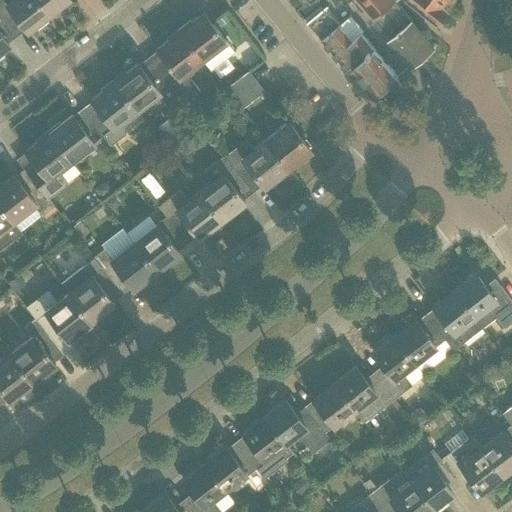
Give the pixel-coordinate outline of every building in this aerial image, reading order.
[(37,0),(9,0),(0,7),(0,14),(12,29),(21,23),(26,30),(48,14),(37,0)] [(37,0),(48,14),(65,0),(37,0)] [(398,1),(396,0),(357,0),(412,65),(435,46),(398,1)] [(396,0),(398,1),(399,0),(411,0),(422,8),(419,11),(437,24),(448,10),(445,8),(451,0),(396,0)] [(321,40),(348,72),(354,67),(377,95),(399,76),(362,33),(354,39),(327,7),(309,23),(322,39),(321,40)] [(179,30),(201,59),(225,41),(203,12),(179,30)] [(0,14),(0,51),(9,44),(3,36),(12,29),(0,14)] [(161,55),(151,62),(179,98),(180,97),(183,102),(199,89),(188,76),(193,72),(190,68),(201,59),(179,30),(156,48),(161,55)] [(137,63),(114,81),(136,110),(157,93),(168,106),(179,98),(151,62),(142,70),(137,63)] [(233,99),(257,81),(249,71),(225,89),(233,99)] [(96,106),(86,113),(103,135),(110,144),(124,134),(126,126),(122,121),(136,110),(114,81),(90,99),(96,106)] [(265,92),(257,81),(233,99),(241,109),(265,92)] [(72,114),(48,132),(70,160),(103,135),(86,113),(77,120),(72,114)] [(265,139),(287,168),(311,150),(288,121),(265,139)] [(70,160),(48,132),(25,150),(30,157),(20,164),(27,174),(44,196),(46,194),(48,198),(67,183),(58,170),(70,160)] [(265,139),(253,148),(244,137),(224,153),(249,187),(258,180),(264,186),(287,168),(265,139)] [(202,170),(211,181),(199,190),(221,218),(245,200),(240,194),(249,187),(224,153),(202,170)] [(44,196),(27,174),(18,181),(13,174),(0,184),(0,205),(12,221),(33,204),(41,215),(54,206),(48,198),(46,194),(44,196)] [(179,189),(158,205),(184,237),(193,230),(198,237),(221,218),(199,190),(187,199),(179,189)] [(108,198),(106,202),(109,206),(113,207),(117,205),(118,201),(116,197),(111,196),(108,198)] [(0,249),(10,242),(0,229),(12,221),(0,205),(0,249)] [(158,205),(166,215),(133,240),(156,269),(179,251),(174,245),(184,237),(158,205)] [(79,220),(72,225),(80,236),(88,231),(79,220)] [(103,248),(93,256),(118,288),(127,281),(133,288),(156,269),(133,240),(111,258),(103,248)] [(118,288),(93,256),(60,281),(68,291),(67,291),(90,320),(113,302),(108,295),(118,288)] [(475,273),(453,289),(483,327),(496,316),(504,327),(511,320),(511,300),(500,285),(490,293),(475,273)] [(18,274),(7,281),(15,291),(25,283),(18,274)] [(67,291),(56,300),(48,289),(26,306),(35,317),(36,317),(53,339),(62,332),(67,338),(90,320),(67,291)] [(439,313),(429,320),(444,339),(453,350),(483,327),(453,289),(432,305),(439,313)] [(30,335),(9,351),(32,380),(44,371),(56,362),(54,361),(50,356),(60,348),(53,339),(36,317),(35,317),(24,326),(30,335)] [(406,324),(393,334),(415,362),(444,339),(429,320),(420,326),(416,320),(414,318),(406,324)] [(415,362),(393,334),(372,351),(388,371),(379,379),(394,398),(411,384),(401,372),(415,362)] [(0,395),(4,392),(9,399),(32,380),(9,351),(0,358),(0,395)] [(355,365),(334,381),(354,408),(364,421),(394,398),(379,379),(371,385),(355,365)] [(318,405),(309,412),(324,432),(354,408),(334,381),(312,397),(318,405)] [(324,432),(309,412),(301,419),(285,398),(262,416),(284,443),(297,433),(312,452),(330,439),(324,432)] [(511,404),(502,413),(510,423),(511,426),(511,404)] [(420,406),(409,413),(416,423),(427,416),(420,406)] [(249,439),(239,446),(255,465),(264,477),(287,459),(285,457),(291,452),(284,443),(262,416),(242,431),(249,439)] [(511,426),(510,423),(481,446),(502,474),(511,466),(511,426)] [(471,434),(457,444),(440,458),(455,477),(464,470),(480,491),(502,474),(481,446),(471,434)] [(225,445),(203,462),(224,489),(255,465),(239,446),(231,452),(225,445)] [(455,477),(440,458),(410,481),(431,508),(452,492),(446,484),(455,477)] [(224,489),(203,462),(182,478),(199,498),(189,505),(194,511),(220,511),(221,511),(212,499),(224,489)] [(347,463),(339,470),(346,478),(354,471),(347,463)] [(401,468),(371,492),(386,511),(394,504),(400,511),(425,511),(431,508),(410,481),(401,468)] [(304,475),(291,484),(299,495),(312,485),(304,475)] [(143,508),(145,511),(194,511),(189,505),(181,511),(165,491),(143,508)] [(383,511),(386,511),(371,492),(353,506),(357,511),(383,511)]
